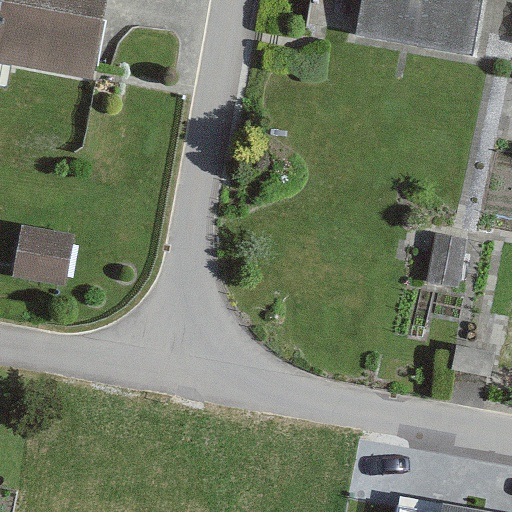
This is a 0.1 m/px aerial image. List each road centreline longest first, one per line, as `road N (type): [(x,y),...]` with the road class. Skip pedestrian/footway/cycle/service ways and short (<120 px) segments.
road 1 (residential): [(169,371),(233,0)]
road 2 (residential): [(169,371),(511,433)]
road 3 (residential): [(0,341),(169,371)]
